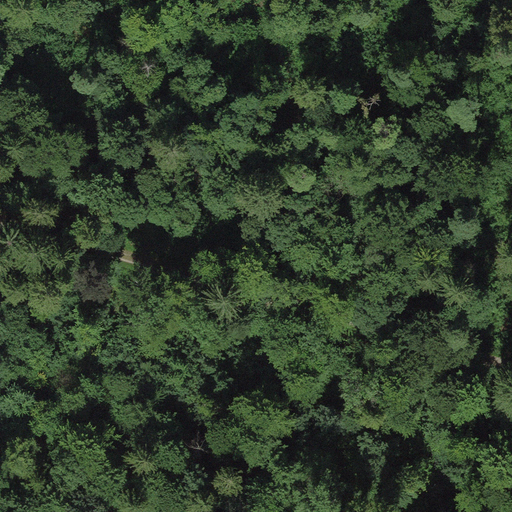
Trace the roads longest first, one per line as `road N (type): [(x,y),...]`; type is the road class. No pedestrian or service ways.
road 1 (track): [(511,367),(213,280)]
road 2 (track): [(213,280),(0,215)]
